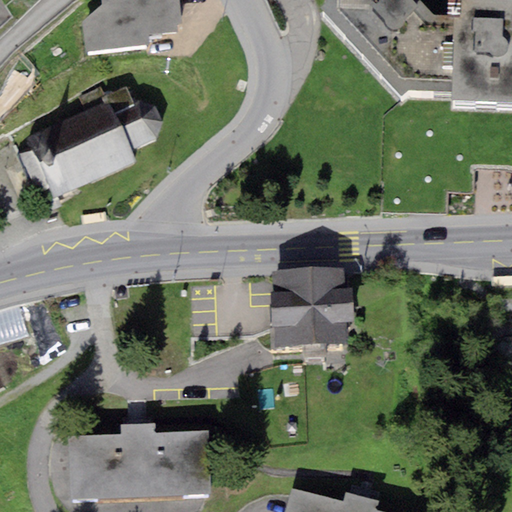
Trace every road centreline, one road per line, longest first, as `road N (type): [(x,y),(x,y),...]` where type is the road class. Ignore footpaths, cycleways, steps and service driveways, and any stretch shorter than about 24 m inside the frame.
road 1 (secondary): [(511,240),(148,256)]
road 2 (residential): [(148,256),(153,227),(259,126),(273,95),(277,59),(250,0)]
road 3 (residential): [(97,261),(104,352),(97,375),(45,428),(36,477),(47,511)]
